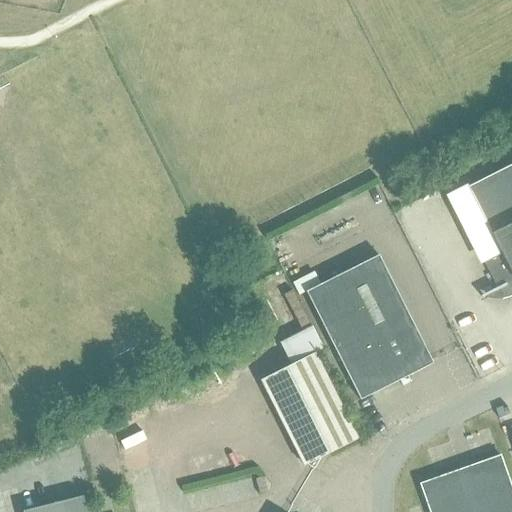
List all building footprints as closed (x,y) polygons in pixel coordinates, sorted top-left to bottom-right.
[(511,159),(449,187),(482,264),(507,253),(511,264),(511,159)] [(387,251),(322,278),(318,268),(297,277),(303,291),(316,286),(361,395),(434,364),(387,251)] [(306,464),(363,439),(322,349),(328,346),(318,322),(283,337),(294,362),(266,375),(306,464)] [(419,484),(428,511),(511,511),(511,490),(500,455),(419,484)] [(92,511),(88,494),(28,506),(29,511),(92,511)]
